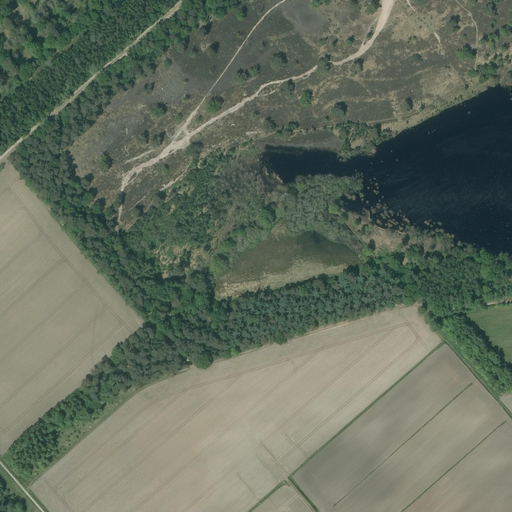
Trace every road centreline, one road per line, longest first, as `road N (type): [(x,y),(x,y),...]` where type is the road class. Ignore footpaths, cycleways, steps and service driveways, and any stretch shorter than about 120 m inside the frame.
road 1 (track): [(113,242),(150,321),(193,366),(394,306),(443,311),(511,301)]
road 2 (track): [(192,0),(59,114)]
road 3 (track): [(112,239),(63,178),(59,114)]
